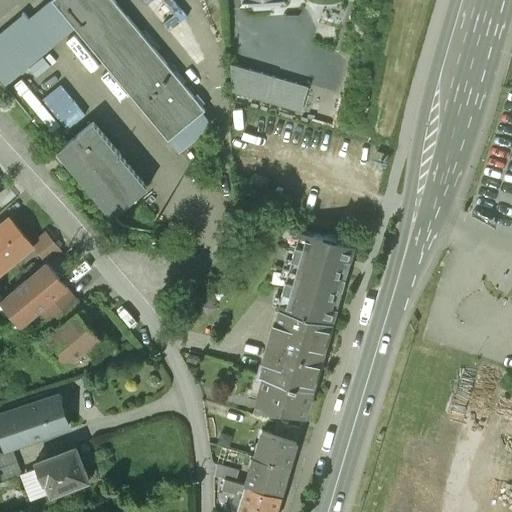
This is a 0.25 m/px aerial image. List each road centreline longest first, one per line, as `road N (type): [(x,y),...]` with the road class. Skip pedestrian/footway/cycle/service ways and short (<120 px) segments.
road 1 (primary): [(481,0),(328,511)]
road 2 (unclassified): [(0,145),(151,327),(189,390),(205,511)]
